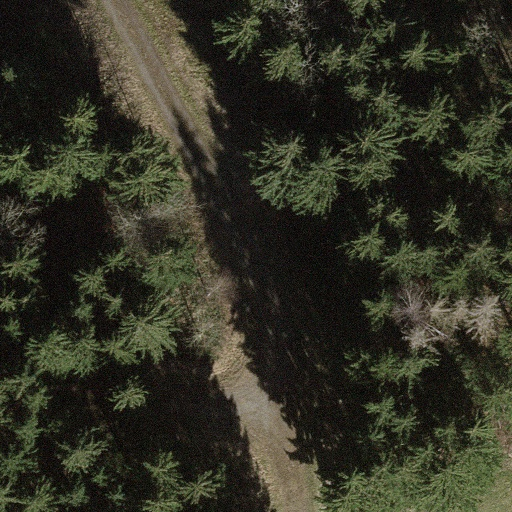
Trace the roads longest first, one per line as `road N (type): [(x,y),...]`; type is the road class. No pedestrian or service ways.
road 1 (track): [(113,0),(269,296),(284,427),(282,511)]
road 2 (track): [(0,375),(284,427)]
